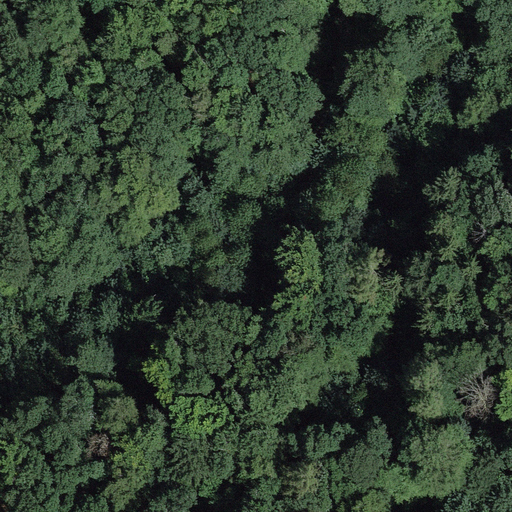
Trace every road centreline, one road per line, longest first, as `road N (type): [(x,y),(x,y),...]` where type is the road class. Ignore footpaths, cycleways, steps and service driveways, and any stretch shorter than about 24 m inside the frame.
road 1 (track): [(347,0),(292,263),(236,419),(223,511)]
road 2 (track): [(429,511),(511,390)]
